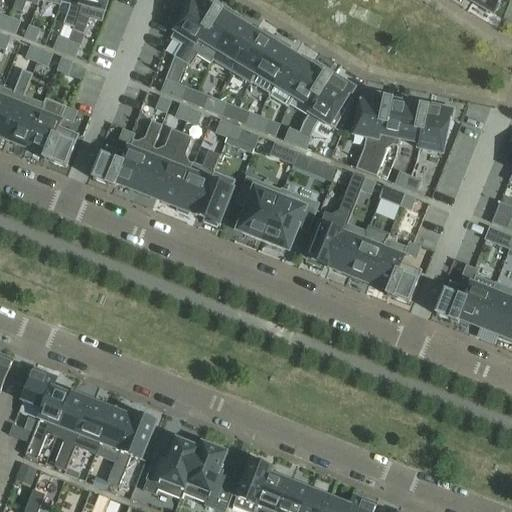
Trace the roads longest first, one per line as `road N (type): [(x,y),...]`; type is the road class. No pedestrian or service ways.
road 1 (residential): [(511,382),(0,178)]
road 2 (residential): [(488,511),(0,321)]
